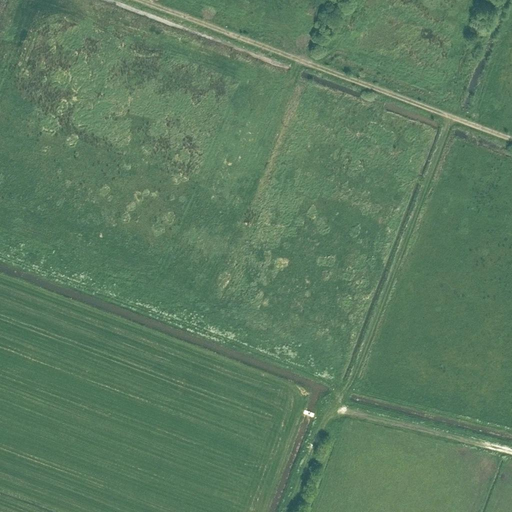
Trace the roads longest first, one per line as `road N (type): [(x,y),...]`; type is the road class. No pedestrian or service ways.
road 1 (track): [(135,0),(511,139)]
road 2 (track): [(338,405),(451,116)]
road 3 (track): [(338,405),(511,449)]
